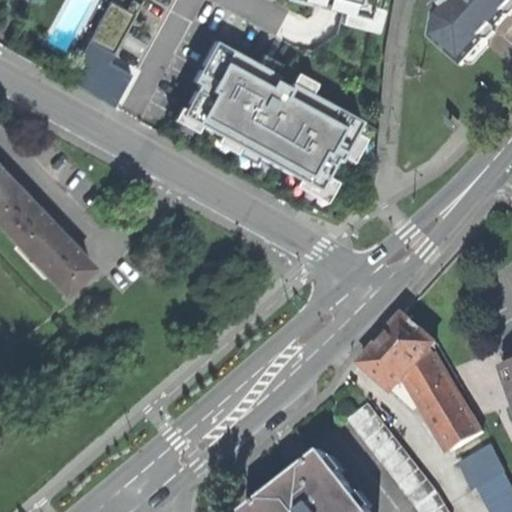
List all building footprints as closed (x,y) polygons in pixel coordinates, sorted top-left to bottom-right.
[(343,13),(368,20),(371,9),(372,0),(292,0),(326,9),(343,13)] [(428,39),(460,67),(482,41),(490,40),(495,35),(495,26),(505,15),(511,15),(511,14),(511,0),(446,0),(433,15),(428,39)] [(94,32),(89,41),(115,55),(133,20),(112,9),(98,34),(94,32)] [(382,12),(371,9),(368,20),(343,13),(340,24),(376,34),(382,12)] [(115,55),(89,41),(67,83),(114,108),(132,75),(110,64),(115,55)] [(183,113),(202,123),(206,125),(204,128),(220,137),(222,138),(223,135),(259,154),(257,157),(258,158),(299,180),(300,181),(302,178),(322,189),(328,177),(337,160),(341,162),(343,157),(356,134),(363,122),(311,94),(302,89),(300,93),(288,87),(281,83),(276,81),(279,76),(276,74),(257,64),(215,42),(193,82),(198,84),(184,109),(183,113)] [(263,54),(257,64),(276,74),(281,64),(263,54)] [(302,89),(311,94),(316,84),(296,73),(288,87),(300,93),(302,89)] [(196,133),(202,123),(183,113),(184,109),(180,107),(173,120),(196,133)] [(356,134),(343,157),(353,162),(365,139),(356,134)] [(255,165),(258,158),(257,157),(259,154),(223,135),(222,138),(220,137),(216,144),(255,165)] [(9,169),(2,175),(10,183),(16,177),(12,173),(9,169)] [(0,227),(65,295),(92,268),(75,251),(64,239),(60,235),(53,227),(47,222),(37,211),(26,200),(14,188),(10,183),(2,175),(0,173),(0,227)] [(300,181),(299,180),(295,187),(326,203),(337,183),(328,177),(322,189),(302,178),(300,181)] [(18,184),(14,188),(26,200),(29,196),(18,184)] [(40,208),(37,211),(47,222),(51,219),(40,208)] [(59,222),(53,227),(60,235),(66,229),(62,225),(59,222)] [(68,236),(64,239),(75,251),(79,247),(68,236)] [(451,453),(484,433),(471,412),(469,413),(437,358),(435,356),(433,357),(429,354),(436,346),(405,317),(384,340),(361,365),(393,394),(407,379),(431,419),(451,453)] [(511,364),(503,368),(511,395),(511,364)] [(415,506),(418,511),(450,511),(439,493),(369,405),(350,420),(415,506)] [(473,491),(478,489),(490,511),(511,511),(511,489),(505,476),(507,475),(493,448),(461,465),(473,491)] [(369,511),(325,452),(302,470),(301,469),(268,495),(269,496),(248,511),(369,511)]
